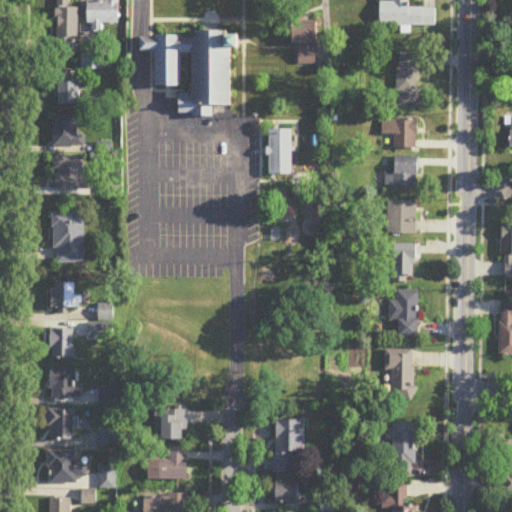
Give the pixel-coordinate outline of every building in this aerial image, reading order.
[(68,9),(68,0),(57,0),(56,53),(77,53),(78,9),(68,9)] [(88,31),(102,31),(102,26),(119,26),(119,1),(88,1),(88,31)] [(410,9),(410,2),(382,2),(382,27),(438,28),(438,9),(410,9)] [(320,22),(297,22),(297,45),(320,45),(320,22)] [(233,106),(233,35),(141,35),(141,52),(157,51),(157,86),(183,86),(183,54),(195,54),(196,94),(181,94),(181,117),(213,117),(213,106),(233,106)] [(398,109),(420,109),(420,54),(398,54),(398,109)] [(102,57),(82,57),(82,69),(102,69),(102,57)] [(57,81),(57,105),(83,105),(83,81),(57,81)] [(80,116),(54,116),(54,147),(80,147),(80,116)] [(419,121),(384,121),(384,135),(395,135),(395,149),(419,149),(419,121)] [(294,176),(294,130),(271,130),(270,176),(294,176)] [(85,177),(85,158),(55,158),(55,189),(90,190),(90,177),(85,177)] [(386,187),(421,187),(421,158),(395,158),(395,173),(386,173),(386,187)] [(388,235),(417,235),(417,202),(388,202),(388,235)] [(84,214),(54,214),(54,264),(84,264),(84,214)] [(511,226),(502,227),(502,281),(511,280),(511,226)] [(393,284),(417,284),(417,246),(393,246),(393,284)] [(52,310),(77,310),(77,284),(52,284),(52,310)] [(390,324),(400,324),(400,338),(420,338),(420,292),(396,292),(397,301),(390,301),(390,324)] [(112,306),(99,306),(99,322),(112,322),(112,306)] [(500,357),(511,357),(511,307),(500,307),(500,357)] [(52,360),(75,360),(75,330),(52,330),(52,360)] [(391,372),(391,398),(415,399),(416,351),(386,350),(386,372),(391,372)] [(81,369),(50,369),(50,399),(81,399),(81,369)] [(76,411),(47,411),(47,429),(52,429),(52,442),(76,442),(76,411)] [(163,442),(187,442),(187,411),(163,411),(163,442)] [(305,421),(275,421),(275,474),(291,474),(292,453),(305,453),(305,421)] [(394,477),(416,477),(416,427),(394,427),(394,477)] [(511,442),(502,442),(502,492),(511,492),(511,442)] [(87,465),(77,465),(77,452),(47,452),(47,484),(87,484),(87,465)] [(150,461),(150,481),(189,481),(189,452),(168,452),(168,461),(150,461)] [(116,467),(99,467),(99,487),(116,487),(116,467)] [(394,511),(417,511),(417,507),(407,507),(408,482),(390,481),(390,490),(381,489),(380,511),(395,511),(394,511)] [(304,483),(275,483),(275,503),(304,503),(304,483)] [(82,505),(96,505),(96,490),(82,490),(82,505)] [(187,511),(187,496),(144,496),(143,511),(187,511)] [(49,511),(73,511),(74,499),(49,499),(49,511)]
